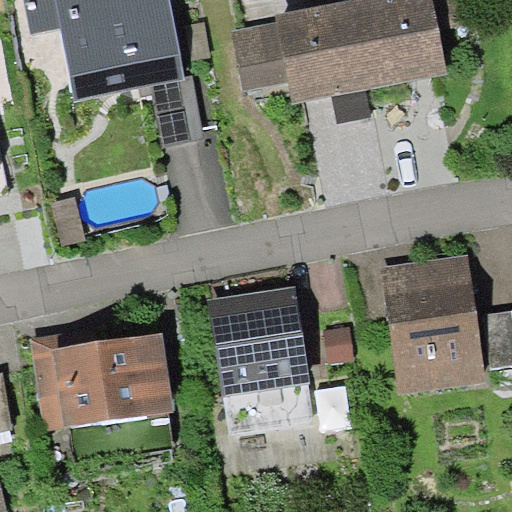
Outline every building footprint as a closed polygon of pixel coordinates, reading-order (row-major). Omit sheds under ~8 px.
[(185,76),(169,0),(24,0),(31,34),(60,28),(75,101),(130,90),(152,85),(185,79),(185,76)] [(350,0),(275,15),(277,22),(231,31),(243,90),(288,81),(293,103),(332,96),(339,94),(366,89),(371,88),(353,0),(350,0)] [(353,0),(371,88),(420,78),(448,73),(433,0),(353,0)] [(193,74),(185,76),(185,79),(152,85),(163,147),(205,139),(193,74)] [(372,116),(366,89),(339,94),(332,96),(338,123),(372,116)] [(85,240),(75,196),(52,201),(62,245),(85,240)] [(486,382),(468,254),(408,262),(381,266),(399,394),(486,382)] [(310,383),(296,287),(255,293),(209,299),(223,395),(310,383)] [(511,310),(483,315),(491,368),(511,365),(511,310)] [(162,331),(92,341),(90,329),(31,337),(44,429),(174,410),(162,331)] [(351,329),(325,331),(328,364),(354,361),(351,329)] [(3,372),(0,373),(0,431),(9,429),(12,428),(3,372)] [(345,387),(316,391),(322,430),(350,426),(345,387)]
